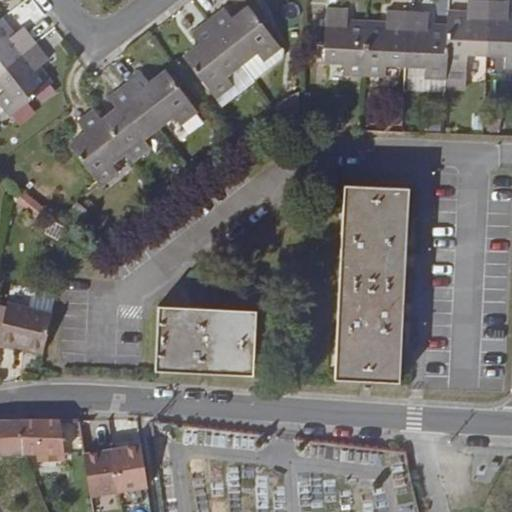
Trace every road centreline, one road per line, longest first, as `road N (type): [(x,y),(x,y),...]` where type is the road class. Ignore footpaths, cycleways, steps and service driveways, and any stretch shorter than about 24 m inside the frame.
road 1 (residential): [(511,426),(143,398),(0,398)]
road 2 (residential): [(64,0),(97,42),(155,0)]
